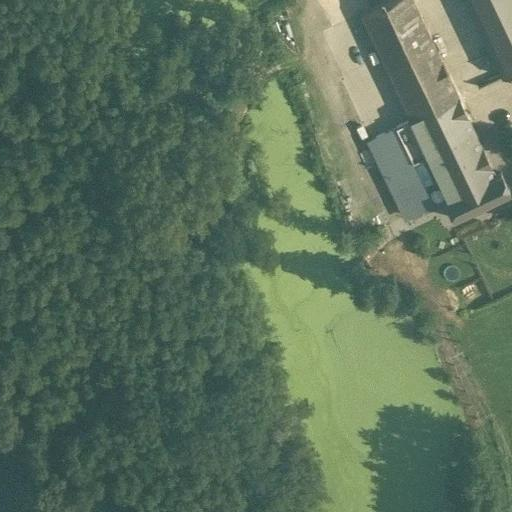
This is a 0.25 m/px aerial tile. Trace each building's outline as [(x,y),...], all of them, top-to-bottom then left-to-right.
[(373,38),(421,15),(413,0),(383,0),(361,11),(373,38)] [(511,0),(467,0),(502,73),(511,68),(511,0)] [(435,168),(483,145),(421,15),(373,38),(411,117),(427,152),(435,168)] [(427,152),(411,117),(372,135),(409,213),(433,202),(413,158),(427,152)] [(447,194),(496,172),(483,145),(435,168),(447,194)] [(447,194),(444,196),(453,215),(510,189),(501,169),(496,172),(447,194)]
